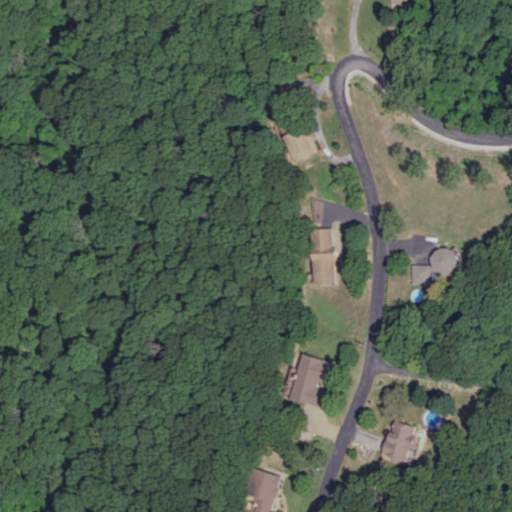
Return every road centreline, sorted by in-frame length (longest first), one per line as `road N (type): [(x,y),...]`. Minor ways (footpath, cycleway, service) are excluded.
road 1 (residential): [(320,511),(376,364),(384,252),(379,204),(339,77),(349,63),(366,61),(425,115),(459,134),(511,138)]
road 2 (residential): [(376,364),(511,383)]
